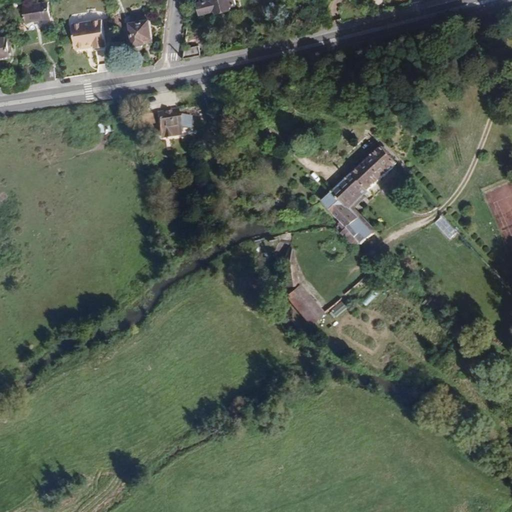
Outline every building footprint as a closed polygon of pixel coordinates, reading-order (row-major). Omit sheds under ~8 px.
[(209,0),(199,3),(202,14),(217,11),(217,13),(232,10),(232,6),(237,5),(235,0),(209,0)] [(48,2),(24,6),(26,22),(51,19),(48,2)] [(147,20),(146,13),(131,16),(132,23),(147,20)] [(102,20),(73,24),(76,47),(79,49),(85,48),(87,45),(95,44),(96,48),(107,46),(102,20)] [(153,40),(149,20),(147,20),(132,23),(130,23),(133,46),(145,44),(145,41),(153,40)] [(0,58),(10,57),(7,38),(0,38),(0,58)] [(201,56),(199,46),(185,49),(184,59),(201,56)] [(55,80),(53,65),(43,67),(45,81),(55,80)] [(179,109),(138,115),(140,126),(158,123),(161,138),(163,141),(180,138),(182,136),(181,126),(184,126),(190,127),(193,114),(179,111),(179,109)] [(112,122),(98,124),(98,133),(114,131),(112,122)] [(376,231),(361,215),(358,218),(350,209),(397,164),(381,147),(320,205),(340,225),(344,230),(340,234),(354,249),(355,249),(359,245),(376,231)] [(457,232),(442,215),(434,222),(449,239),(457,232)] [(323,313),(299,284),(297,285),(294,259),(292,249),(288,248),(286,252),(278,257),(278,276),(281,290),(310,324),(314,320),(323,313)] [(339,299),(327,310),(334,317),(346,307),(339,299)] [(328,337),(314,320),(310,324),(324,341),(328,337)]
